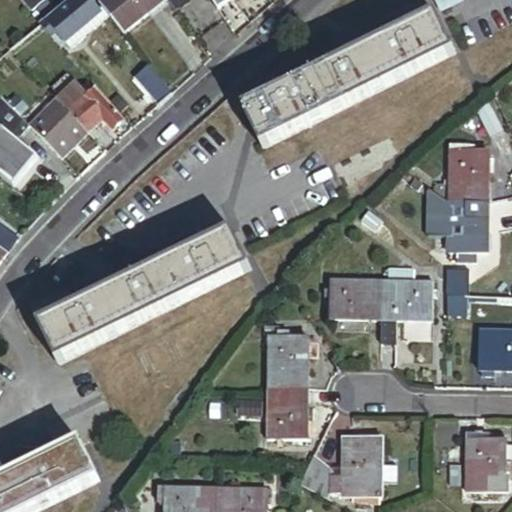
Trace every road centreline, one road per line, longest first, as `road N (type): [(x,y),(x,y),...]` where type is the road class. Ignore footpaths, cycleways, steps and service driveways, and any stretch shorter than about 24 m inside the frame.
road 1 (residential): [(311,0),(56,233),(0,308)]
road 2 (residential): [(353,403),(511,404)]
